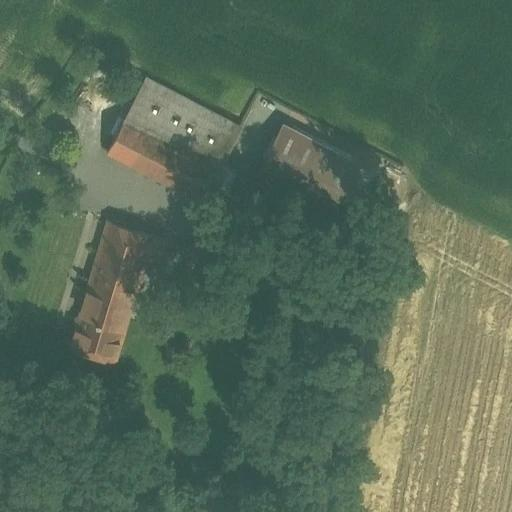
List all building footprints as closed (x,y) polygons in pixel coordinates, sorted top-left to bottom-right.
[(256,107),(160,61),(126,131),(221,180),(256,107)] [(393,144),(303,101),(277,155),(367,198),(393,144)] [(146,204),(99,186),(74,253),(121,270),(146,204)] [(193,248),(209,273),(245,250),(229,225),(193,248)] [(120,275),(77,258),(61,301),(103,318),(120,275)]
